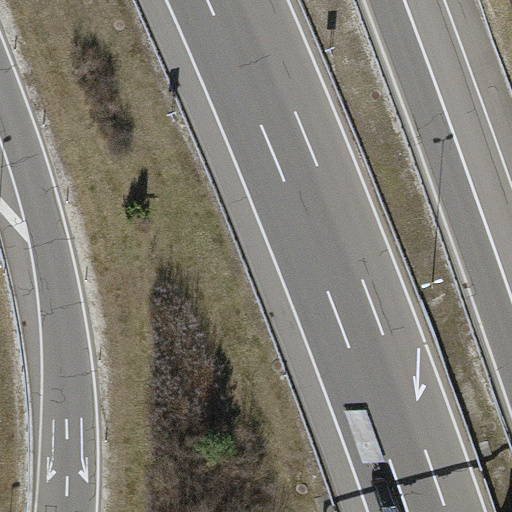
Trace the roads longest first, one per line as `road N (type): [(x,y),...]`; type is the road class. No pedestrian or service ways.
road 1 (motorway): [(225,0),(425,511)]
road 2 (motorway): [(0,78),(33,175),(67,353),(66,511)]
road 3 (motorway): [(511,344),(388,0)]
